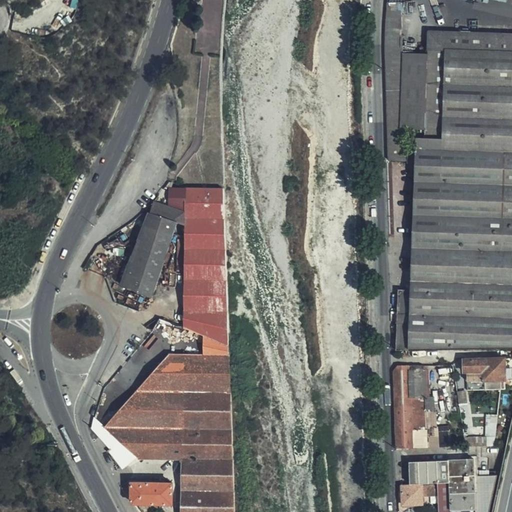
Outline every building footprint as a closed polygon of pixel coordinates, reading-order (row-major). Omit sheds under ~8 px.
[(488,250),(511,251),(511,34),(428,31),(427,54),(403,53),(401,3),(388,3),(385,58),(388,161),(405,161),(405,133),(425,134),(425,139),(417,139),(417,136),(408,135),(408,149),(416,150),(416,164),(490,166),(488,250)] [(412,248),(488,250),(490,166),(416,164),(412,248)] [(185,324),(185,327),(228,328),(224,199),(224,190),(188,189),(187,214),(153,203),(124,284),(152,298),(179,227),(187,226),(185,311),(185,319),(185,324)] [(511,251),(488,250),(412,248),(411,290),(398,290),(396,350),(511,346),(511,251)] [(165,319),(156,330),(185,339),(185,327),(165,319)] [(185,339),(184,354),(202,354),(205,343),(228,346),(228,328),(185,327),(185,339)] [(139,459),(181,458),(183,391),(184,354),(168,354),(105,427),(119,440),(108,453),(117,471),(133,454),(139,459)] [(502,381),(502,388),(505,388),(505,380),(505,368),(504,358),(485,359),(485,381),(502,381)] [(485,359),(464,360),(464,374),(466,374),(475,373),(475,381),(485,381),(485,359)] [(395,449),(413,449),(412,431),(427,430),(425,366),(393,366),(395,449)] [(475,373),(466,374),(467,382),(475,381),(475,373)] [(467,382),(467,391),(485,390),(485,381),(475,381),(467,382)] [(485,390),(502,390),(502,388),(502,381),(485,381),(485,390)] [(460,402),(469,401),(467,389),(458,390),(460,402)] [(180,511),(233,511),(230,391),(183,391),(181,458),(180,511)] [(488,414),(486,444),(496,445),(498,414),(488,414)] [(427,448),(427,430),(412,431),(413,449),(427,448)] [(488,511),(497,476),(481,476),(480,471),(477,471),(477,459),(409,462),(410,484),(437,483),(438,511),(488,511)] [(125,487),(133,503),(172,503),(172,483),(129,483),(125,487)] [(435,485),(422,486),(402,486),(402,506),(422,504),(422,494),(435,494),(435,485)]
